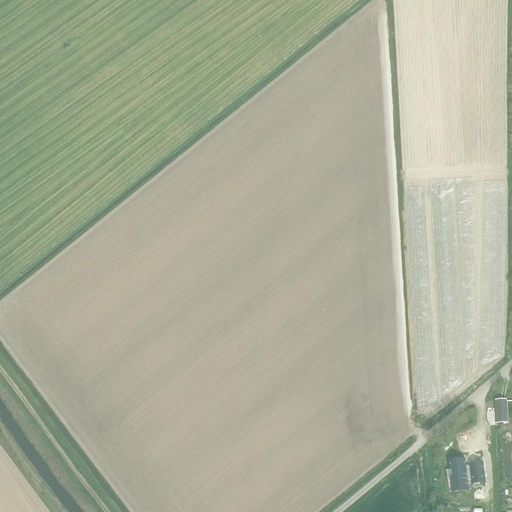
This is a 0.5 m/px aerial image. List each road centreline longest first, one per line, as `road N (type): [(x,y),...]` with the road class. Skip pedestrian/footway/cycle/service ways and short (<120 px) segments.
road 1 (track): [(424,438),(412,416),(398,165)]
road 2 (unclassified): [(336,511),(511,362)]
road 3 (track): [(112,511),(0,361)]
